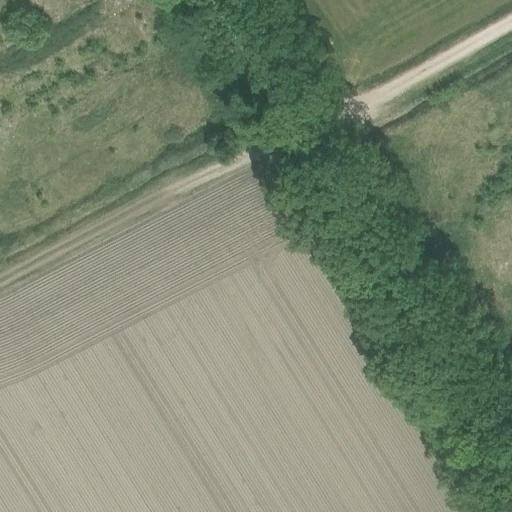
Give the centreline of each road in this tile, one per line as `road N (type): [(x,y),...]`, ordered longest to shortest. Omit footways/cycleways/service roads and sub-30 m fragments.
road 1 (unclassified): [(511,446),(307,120)]
road 2 (unclassified): [(307,120),(511,13)]
road 3 (unclassified): [(307,120),(229,0)]
